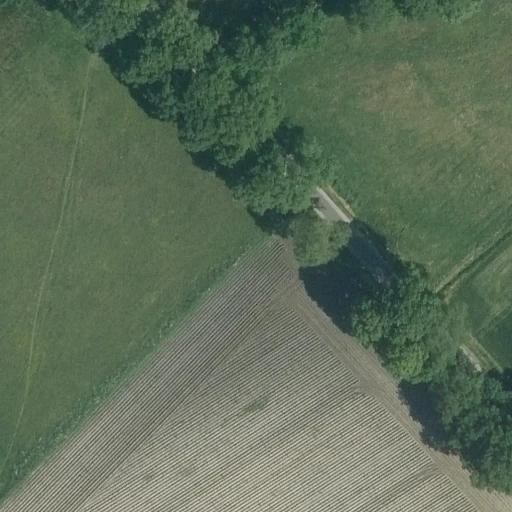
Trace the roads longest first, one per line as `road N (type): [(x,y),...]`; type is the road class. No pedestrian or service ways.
road 1 (tertiary): [(511,417),(139,0)]
road 2 (track): [(0,391),(5,349),(65,165),(66,51),(79,22),(106,0)]
